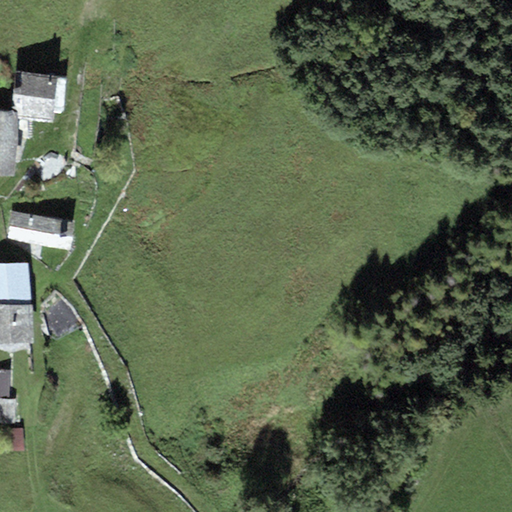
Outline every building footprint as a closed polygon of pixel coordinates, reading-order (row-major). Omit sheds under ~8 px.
[(58,75),(15,70),(10,110),(19,110),(18,118),(52,122),(58,75)] [(18,111),(0,109),(0,173),(13,175),(18,111)] [(74,222),(11,211),(7,237),(71,249),(74,222)] [(27,262),(0,262),(0,301),(30,302),(27,262)] [(32,304),(0,302),(0,342),(34,341),(32,304)] [(0,396),(9,398),(10,369),(0,368),(0,396)] [(0,422),(15,424),(16,399),(0,397),(0,422)]
